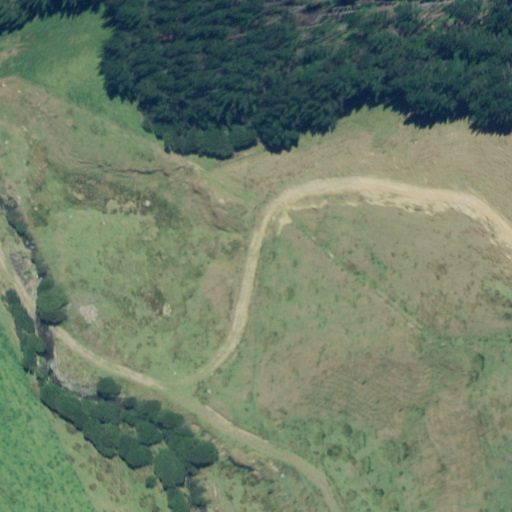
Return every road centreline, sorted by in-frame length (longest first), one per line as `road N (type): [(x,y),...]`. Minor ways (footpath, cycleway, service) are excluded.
road 1 (track): [(511,235),(459,196),(414,184),(294,188),(271,204),(252,251),(236,341),(216,367),(173,387),(100,359),(58,326),(0,248)]
road 2 (track): [(173,387),(248,437),(310,464),(340,511)]
